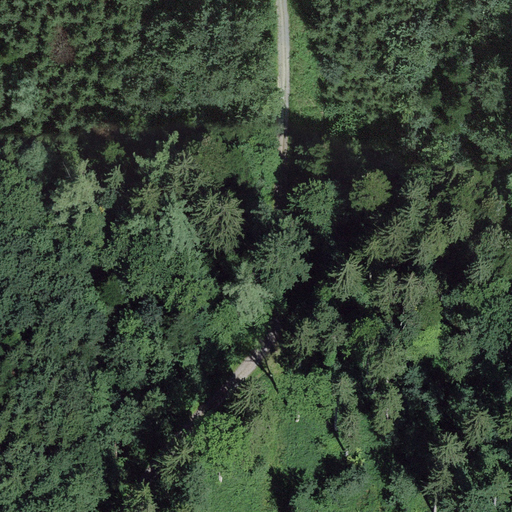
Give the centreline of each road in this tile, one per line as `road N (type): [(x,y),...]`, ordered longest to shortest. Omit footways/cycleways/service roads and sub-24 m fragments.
road 1 (track): [(275,0),(292,124),(285,245),(260,352),(140,511)]
road 2 (track): [(260,352),(269,511)]
